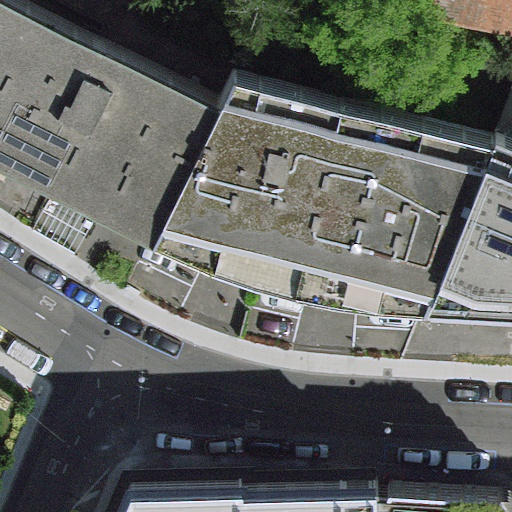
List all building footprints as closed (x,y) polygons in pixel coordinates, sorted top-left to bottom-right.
[(162,220),(222,95),(30,0),(0,0),(0,139),(37,158),(162,220)] [(371,0),(419,10),(421,0),(371,0)] [(511,27),(511,0),(421,0),(419,10),(511,27)] [(434,287),(496,133),(236,66),(222,95),(162,220),(223,234),(220,248),(298,267),(384,288),(388,275),(434,287)] [(511,91),(498,127),(511,132),(511,91)] [(511,304),(511,132),(498,127),(496,133),(434,287),(429,299),(511,304)] [(390,485),(377,484),(378,511),(511,511),(511,497),(504,484),(393,479),(390,485)] [(378,511),(377,484),(377,480),(261,480),(135,480),(122,511),(378,511)]
